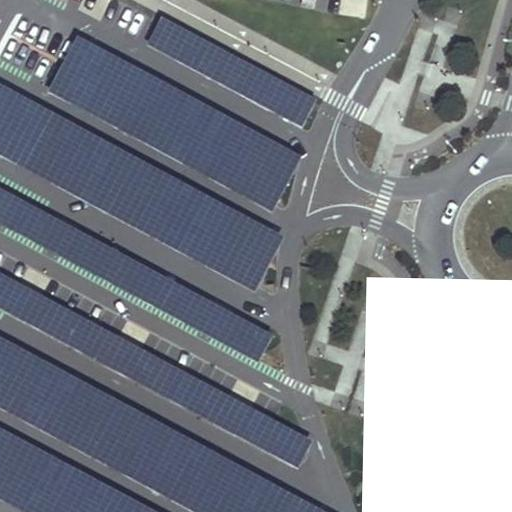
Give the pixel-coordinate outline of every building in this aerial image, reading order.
[(319,102),(164,19),(149,48),(303,130),(319,102)] [(305,159),(80,39),(50,94),(275,214),(305,159)] [(287,239),(0,85),(0,159),(257,296),(287,239)] [(274,338),(0,192),(0,227),(259,366),(274,338)] [(315,444),(0,275),(0,312),(299,472),(315,444)] [(320,511),(0,340),(0,411),(188,511),(320,511)] [(151,511),(0,431),(0,502),(18,511),(151,511)]
